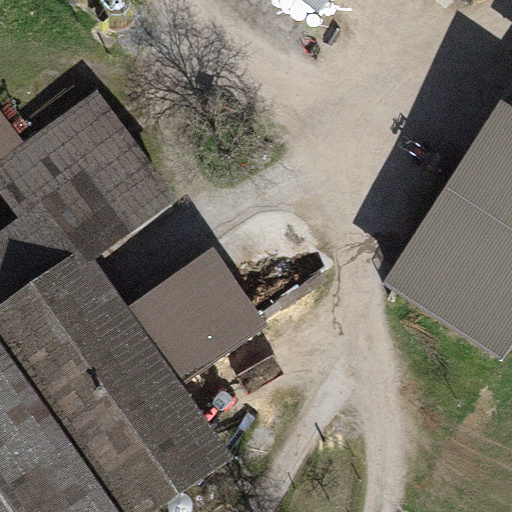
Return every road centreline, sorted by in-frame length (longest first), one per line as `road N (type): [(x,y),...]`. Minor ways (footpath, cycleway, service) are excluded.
road 1 (track): [(511,20),(394,96),(359,151),(356,231),(389,420),(380,511)]
road 2 (track): [(0,368),(251,196),(355,172)]
road 3 (track): [(373,328),(260,511)]
road 4 (track): [(367,298),(213,429)]
